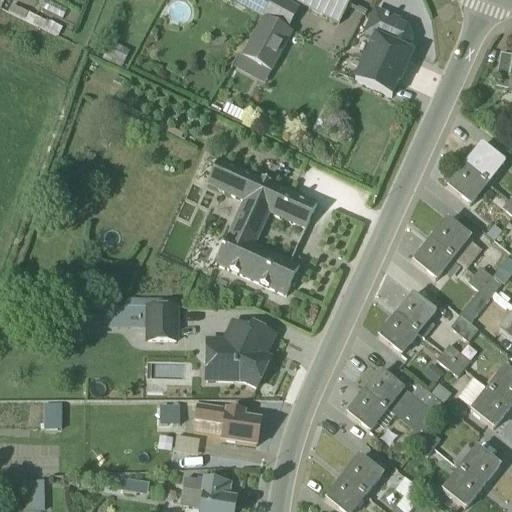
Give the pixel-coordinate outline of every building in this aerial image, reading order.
[(262,22),(274,0),(232,0),(230,4),(262,22)] [(298,11),(279,0),(274,0),(262,22),(234,72),(263,88),(292,35),(286,32),(298,11)] [(351,0),(292,0),(290,5),(337,29),(351,0)] [(400,63),(409,43),(404,28),(374,14),(362,39),(370,43),(352,83),(392,100),(407,66),(400,63)] [(511,55),(511,60),(499,58),(493,89),(511,92),(511,55)] [(489,191),(506,170),(480,150),(464,171),(489,191)] [(205,190),(240,206),(212,266),(286,300),(299,270),(253,248),(267,218),(303,235),(316,208),(218,163),(205,190)] [(473,212),(489,191),(464,171),(447,191),(473,212)] [(464,274),(481,254),(445,226),(429,246),(454,267),(464,274)] [(438,287),(454,267),(429,246),(412,267),(438,287)] [(511,263),(508,260),(501,269),(511,277),(511,263)] [(469,328),(493,296),(484,289),(459,320),(469,328)] [(84,329),(143,330),(143,299),(125,299),(125,309),(84,309),(84,329)] [(422,341),(439,320),(413,300),(396,321),(422,341)] [(511,344),(511,310),(511,311),(496,331),(511,344)] [(178,349),(178,312),(148,312),(148,349),(178,349)] [(469,328),(459,320),(449,332),(467,346),(476,334),(469,328)] [(406,362),(422,341),(396,321),(380,341),(406,362)] [(265,370),(260,368),(273,339),(249,328),(247,332),(230,324),(222,343),(204,342),(203,387),(219,387),(219,385),(244,387),(255,391),(265,370)] [(447,347),(435,362),(456,378),(468,363),(447,347)] [(508,411),(511,405),(511,380),(499,370),(482,390),(508,411)] [(411,436),(435,405),(396,374),(388,384),(380,378),(363,399),(389,419),(411,436)] [(492,431),(508,411),(482,390),(473,383),(456,403),(492,431)] [(373,440),(389,419),(363,399),(347,419),(373,440)] [(254,450),(258,424),(242,421),(243,417),(196,409),(192,435),(219,440),(218,444),(254,450)] [(177,410),(154,411),(155,431),(177,430),(177,410)] [(177,438),(175,454),(196,456),(198,440),(177,438)] [(481,492),(498,471),(472,451),(466,458),(456,450),(446,464),(456,472),(481,492)] [(367,504),(384,483),(358,463),(342,483),(367,504)] [(463,511),(465,511),(481,492),(456,472),(439,492),(463,511)] [(42,511),(42,481),(25,481),(24,511),(42,511)] [(232,511),(235,502),(228,501),(230,487),(197,481),(196,484),(183,482),(178,510),(189,511),(232,511)] [(335,511),(360,511),(367,504),(342,483),(325,504),(335,511)] [(150,489),(123,484),(121,496),(148,500),(150,489)] [(434,511),(438,508),(425,499),(416,511),(434,511)]
